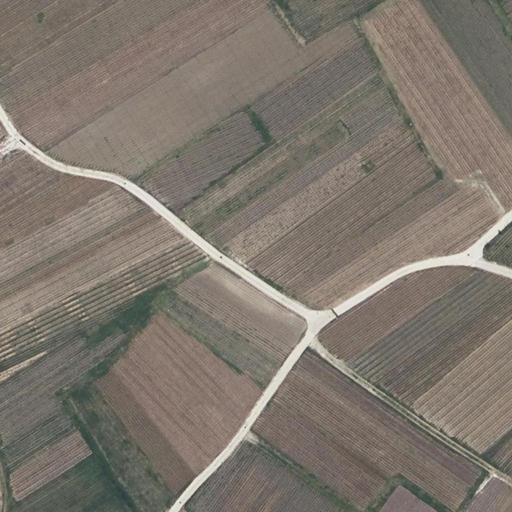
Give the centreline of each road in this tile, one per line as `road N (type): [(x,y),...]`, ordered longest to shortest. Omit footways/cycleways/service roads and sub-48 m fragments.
road 1 (track): [(511,274),(477,262),(433,262),(331,313),(304,311),(119,179),(41,156),(0,112)]
road 2 (track): [(304,340),(511,481)]
road 3 (track): [(320,315),(229,447),(172,511)]
